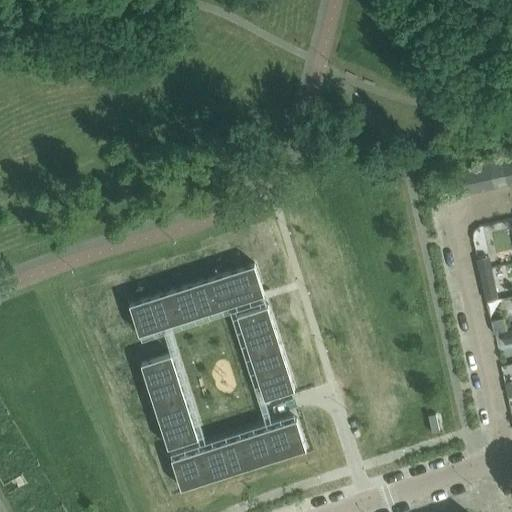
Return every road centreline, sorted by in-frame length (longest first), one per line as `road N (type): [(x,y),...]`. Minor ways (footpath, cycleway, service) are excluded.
road 1 (residential): [(501,463),(501,426),(456,228),(469,211),(511,202)]
road 2 (residential): [(501,463),(345,511)]
